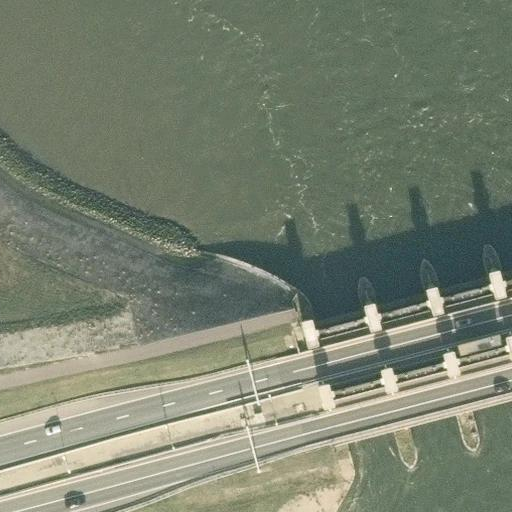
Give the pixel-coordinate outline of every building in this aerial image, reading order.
[(499,271),(487,274),(490,288),(493,300),(506,296),(503,285),(499,271)] [(437,287),(425,290),(428,304),(431,316),(444,313),(441,301),(437,287)] [(375,303),(363,306),(366,320),(369,332),(382,328),(379,317),(375,303)] [(312,319),(300,322),(306,348),(319,345),(316,333),(312,319)] [(458,356),(500,345),(498,336),(456,347),(458,356)] [(457,364),(454,352),(441,355),(445,368),(447,378),(460,375),(457,364)] [(395,380),(392,368),(379,371),(383,384),(385,394),(398,391),(395,380)] [(332,397),(329,384),(317,387),(323,410),(335,407),(332,397)]
